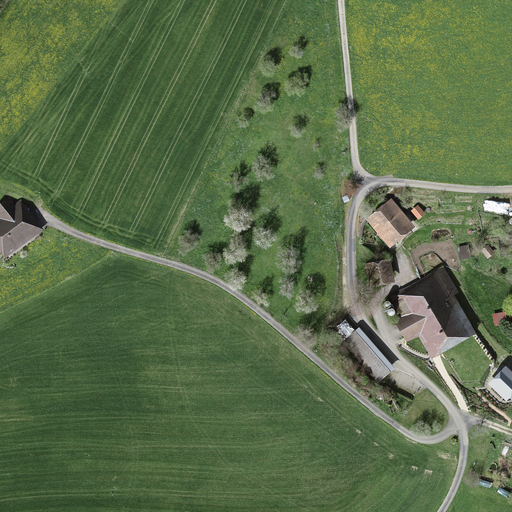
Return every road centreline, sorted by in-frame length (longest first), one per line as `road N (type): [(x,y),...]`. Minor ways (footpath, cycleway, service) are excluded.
road 1 (residential): [(459,419),(436,438),(416,436),(232,294),(35,213)]
road 2 (unclassified): [(459,419),(357,310),(355,201),(366,186),(391,180),(511,188)]
road 3 (track): [(340,0),(355,158),(366,186)]
